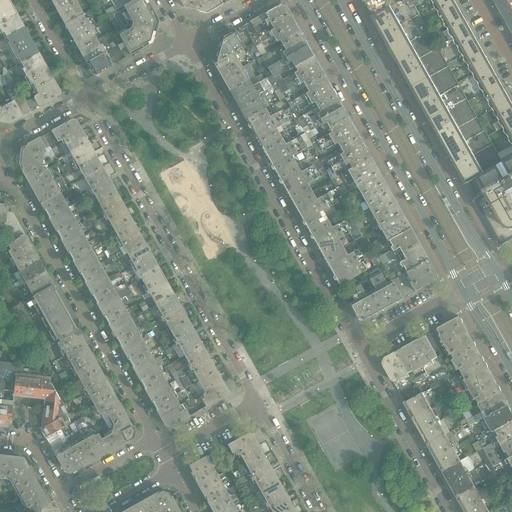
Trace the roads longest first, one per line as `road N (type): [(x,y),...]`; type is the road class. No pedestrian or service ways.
road 1 (residential): [(357,348),(186,43)]
road 2 (residential): [(86,98),(257,402)]
road 3 (secondary): [(302,0),(461,291)]
road 4 (secondary): [(496,271),(340,0)]
road 5 (residential): [(0,187),(20,198),(154,438)]
road 6 (residential): [(449,511),(357,348)]
road 7 (residential): [(257,402),(318,511)]
